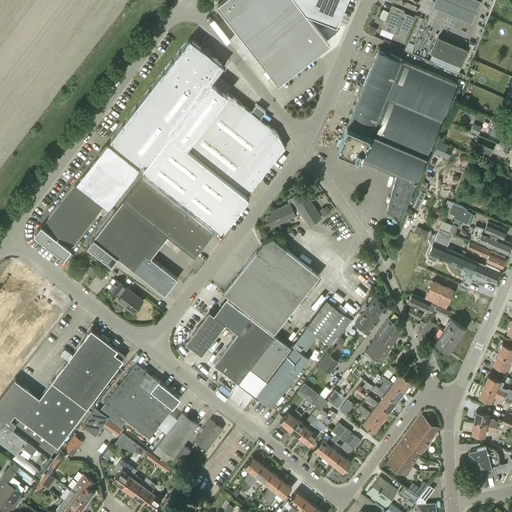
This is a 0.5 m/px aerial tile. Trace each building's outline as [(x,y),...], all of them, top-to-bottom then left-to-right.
[(221,0),(217,3),(228,17),(227,18),(278,82),(315,53),(291,22),(305,11),(297,0),(221,0)] [(297,0),(305,11),(337,24),(346,0),(297,0)] [(432,0),(431,6),(470,20),(477,0),(432,0)] [(402,15),(389,10),(382,28),(394,32),(393,35),(404,40),(413,16),(403,12),(402,15)] [(461,65),(468,48),(438,36),(431,53),(461,65)] [(189,37),(110,138),(144,165),(142,167),(210,221),(220,229),(222,226),(225,228),(249,196),(247,195),(256,184),(285,147),(281,138),(279,135),(276,131),(260,117),(260,116),(265,110),(256,104),(252,109),(251,111),(226,91),(212,80),(224,64),(210,54),(211,53),(203,48),(189,37)] [(407,41),(404,49),(411,51),(414,44),(407,41)] [(401,59),(378,49),(337,146),(397,172),(386,209),(400,215),(456,83),(401,59)] [(510,138),(511,132),(511,127),(496,120),(490,134),(496,136),(498,133),(510,138)] [(480,136),(477,145),(492,151),(495,142),(480,136)] [(511,143),(501,139),(499,144),(504,146),(505,145),(511,148),(511,143)] [(109,209),(140,168),(107,142),(36,233),(64,256),(104,205),(109,209)] [(511,172),(501,168),(497,175),(511,181),(511,172)] [(168,235),(194,256),(213,232),(142,176),(123,200),(134,209),(145,218),(157,226),(168,235)] [(421,185),(413,205),(419,208),(428,188),(421,185)] [(309,225),(321,217),(303,189),(291,197),(287,199),(289,203),(271,211),(271,213),(266,215),(271,225),(295,214),(293,210),(298,208),(309,225)] [(123,200),(94,238),(105,247),(117,257),(138,272),(144,265),(151,257),(168,235),(157,226),(145,218),(134,209),(123,200)] [(451,201),(447,211),(454,214),(453,216),(466,222),(470,213),(463,209),(464,207),(457,204),(451,201)] [(327,206),(320,211),(324,216),(330,211),(327,206)] [(507,253),(511,242),(501,238),(505,228),(487,220),(483,228),(480,226),(475,226),(470,236),(478,239),(477,240),(507,253)] [(455,234),(458,226),(452,223),(449,232),(455,234)] [(428,238),(431,231),(419,227),(416,234),(428,238)] [(449,241),(452,234),(439,229),(433,242),(443,246),(445,239),(449,241)] [(310,268),(286,249),(287,248),(273,237),(273,236),(262,241),(263,242),(224,291),(274,331),(320,274),(310,267),(310,268)] [(87,246),(111,265),(117,257),(105,247),(94,238),(87,246)] [(433,242),(427,239),(422,250),(428,253),(494,282),(499,272),(476,262),(477,261),(443,246),(433,242)] [(500,266),(505,256),(469,241),(467,247),(487,256),(486,260),(500,266)] [(177,278),(151,257),(144,265),(138,272),(165,294),(177,278)] [(91,275),(95,269),(89,265),(85,271),(91,275)] [(7,269),(0,277),(0,386),(60,310),(7,269)] [(446,306),(453,289),(420,275),(412,292),(446,306)] [(365,278),(359,284),(366,291),(372,285),(365,278)] [(113,279),(106,287),(109,288),(115,281),(113,279)] [(124,288),(121,285),(122,284),(116,280),(115,281),(109,288),(108,290),(114,294),(116,292),(119,295),(116,298),(132,311),(141,299),(125,287),(124,288)] [(360,304),(364,299),(344,285),(340,290),(360,304)] [(421,298),(411,294),(409,300),(414,303),(413,305),(412,304),(408,312),(418,318),(422,311),(424,312),(426,308),(432,311),(435,304),(422,298),(421,298)] [(379,320),(389,306),(374,296),(365,309),(379,320)] [(238,332),(250,316),(226,297),(214,314),(225,323),(238,332)] [(331,344),(332,344),(338,336),(351,319),(326,300),(307,326),(331,344)] [(446,316),(449,310),(435,304),(432,311),(433,311),(433,310),(446,316)] [(369,333),(379,320),(365,309),(354,323),(369,333)] [(225,323),(214,314),(209,310),(185,342),(196,350),(198,348),(203,352),(225,323)] [(274,332),(257,319),(251,314),(250,316),(238,332),(214,363),(239,382),(250,367),(273,333),(274,332)] [(457,339),(465,327),(451,317),(443,329),(450,334),(457,339)] [(381,338),(384,338),(396,323),(389,318),(377,335),(381,338)] [(426,334),(433,322),(428,319),(420,331),(426,334)] [(380,361),(403,329),(396,323),(384,338),(381,338),(377,335),(365,350),(373,356),(380,361)] [(0,396),(0,438),(37,466),(33,471),(39,476),(54,459),(50,455),(119,363),(120,364),(123,359),(115,352),(118,349),(91,328),(39,396),(14,378),(0,396)] [(317,340),(319,337),(306,328),(293,346),(295,347),(258,396),(271,407),(308,358),(302,353),(314,338),(317,340)] [(449,351),(457,339),(450,334),(443,329),(435,341),(449,351)] [(266,379),(291,346),(275,334),(250,367),(266,379)] [(338,336),(332,344),(335,346),(337,347),(343,340),(341,338),(339,337),(338,336)] [(497,353),(511,360),(511,353),(511,350),(511,346),(502,342),(498,352),(497,353)] [(367,365),(373,356),(365,350),(361,355),(359,359),(367,365)] [(334,366),(338,361),(327,352),(323,358),(334,366)] [(511,360),(497,353),(492,364),(508,371),(510,365),(511,365),(511,360)] [(330,372),(334,366),(323,358),(319,363),(330,372)] [(158,380),(136,362),(105,401),(149,436),(180,397),(159,379),(158,380)] [(387,369),(383,375),(388,379),(392,373),(395,369),(390,365),(387,369)] [(404,391),(411,380),(400,372),(392,382),(404,391)] [(392,382),(388,379),(383,375),(380,379),(385,383),(384,384),(388,387),(385,392),(396,401),(404,391),(392,382)] [(504,395),(506,390),(497,386),(499,380),(488,375),(483,386),(495,391),(504,395)] [(311,402),(318,393),(304,383),(297,392),(311,402)] [(389,410),(396,401),(385,392),(375,384),(372,389),(382,396),(378,402),(368,394),(368,395),(389,410)] [(502,400),(504,395),(495,391),(483,386),(478,396),(490,401),(492,395),(502,400)] [(333,403),(337,398),(340,394),(334,389),(327,399),(333,403)] [(319,394),(312,402),(321,409),(321,408),(324,404),(327,401),(319,394)] [(382,420),(389,410),(368,395),(365,398),(375,406),(370,412),(382,420)] [(511,405),(511,399),(506,396),(503,402),(510,406),(510,405),(511,405)] [(346,414),(354,404),(347,399),(340,409),(346,414)] [(382,420),(370,412),(360,404),(359,406),(358,409),(363,413),(362,414),(366,418),(363,422),(374,431),(382,420)] [(100,429),(102,426),(109,417),(109,416),(95,406),(82,424),(95,434),(99,429),(100,429)] [(298,418),(306,409),(302,406),(295,416),(288,411),(280,421),(290,429),(295,422),(298,418)] [(300,437),(316,416),(320,410),(317,407),(304,423),(298,418),(295,422),(290,429),(300,437)] [(322,422),(328,414),(322,408),(320,410),(316,416),(300,437),(309,445),(321,429),(315,424),(319,419),(322,422)] [(169,464),(183,444),(198,423),(182,411),(154,450),(162,457),(162,458),(167,462),(169,464)] [(508,425),(502,422),(487,419),(488,413),(476,411),(474,422),(497,426),(505,430),(508,425)] [(386,461),(404,475),(440,428),(422,414),(386,461)] [(511,417),(504,414),(501,421),(502,422),(508,425),(511,426),(511,417)] [(106,429),(113,420),(109,417),(102,426),(106,429)] [(207,448),(223,428),(211,418),(195,439),(207,448)] [(111,432),(114,429),(118,423),(113,420),(106,429),(111,432)] [(324,456),(332,446),(339,436),(346,428),(339,422),(332,431),(335,433),(328,442),(322,438),(314,449),(324,456)] [(496,432),(497,426),(474,422),(472,433),(484,436),(485,430),(496,432)] [(116,436),(122,427),(118,423),(114,429),(111,432),(116,436)] [(346,428),(339,436),(344,440),(351,432),(346,428)] [(122,431),(115,440),(138,458),(145,449),(122,431)] [(80,446),(83,441),(74,434),(70,439),(80,446)] [(349,444),(354,438),(354,437),(351,435),(350,435),(346,441),(345,440),(337,450),(332,446),(324,456),(333,464),(349,444)] [(76,451),(80,446),(70,439),(67,444),(76,451)] [(73,455),(76,451),(67,444),(64,449),(73,455)] [(178,467),(191,449),(183,444),(169,464),(172,466),(173,465),(178,467)] [(353,447),(349,444),(333,464),(343,472),(352,461),(345,456),(353,447)] [(481,469),(483,477),(496,474),(493,466),(501,464),(497,448),(486,444),(469,449),(471,459),(469,459),(473,471),(481,469)] [(107,447),(102,455),(107,459),(112,451),(107,447)] [(149,458),(152,454),(146,450),(143,454),(146,456),(149,458)] [(159,459),(152,454),(149,458),(146,456),(156,464),(159,459)] [(247,483),(262,463),(253,456),(244,466),(250,470),(243,480),(247,483)] [(55,470),(63,461),(58,457),(46,472),(47,473),(50,475),(51,474),(51,475),(55,470)] [(167,462),(162,458),(160,460),(159,459),(156,464),(166,471),(163,468),(167,462)] [(123,487),(133,473),(136,470),(122,459),(115,468),(119,471),(113,479),(123,487)] [(13,461),(8,467),(14,472),(19,465),(13,461)] [(168,472),(171,468),(172,466),(169,464),(167,462),(163,468),(166,471),(168,472)] [(264,481),(272,471),(262,463),(247,483),(251,486),(258,477),(264,481)] [(0,505),(5,510),(9,505),(10,506),(13,508),(21,497),(18,495),(20,492),(15,488),(7,482),(11,477),(14,472),(8,467),(0,478),(0,505)] [(263,502),(266,498),(282,479),(272,471),(264,481),(269,486),(262,495),(262,496),(259,499),(263,503),(263,502)] [(50,475),(47,473),(46,472),(40,481),(44,485),(51,475),(51,474),(50,475)] [(133,494),(144,480),(133,473),(123,487),(133,494)] [(86,502),(94,491),(90,488),(94,482),(83,474),(71,490),(77,495),(86,502)] [(385,505),(397,490),(389,483),(379,476),(367,492),(380,502),(385,505)] [(191,481),(186,477),(182,482),(188,486),(191,481)] [(283,497),(292,487),(282,479),(266,498),(270,502),(277,492),(283,497)] [(143,502),(154,488),(156,484),(151,481),(149,484),(148,484),(144,480),(133,494),(143,502)] [(40,490),(44,485),(40,481),(35,487),(40,490)] [(423,481),(419,487),(423,491),(428,485),(423,481)] [(425,503),(425,500),(434,488),(429,484),(428,485),(423,491),(418,497),(416,499),(417,499),(417,504),(417,511),(435,511),(435,503),(425,503)] [(153,509),(164,495),(154,488),(143,502),(153,509)] [(79,511),(86,502),(77,495),(71,490),(64,500),(63,500),(72,506),(79,511)] [(294,511),(306,498),(297,491),(289,501),(294,505),(288,511),(294,511)] [(411,492),(407,497),(414,502),(418,497),(411,492)] [(168,511),(177,499),(171,494),(161,507),(168,511)] [(311,511),(316,506),(306,498),(294,511),(301,511),(302,511),(311,511)] [(58,511),(78,511),(79,511),(72,506),(63,500),(64,500),(63,499),(55,509),(58,511)]
